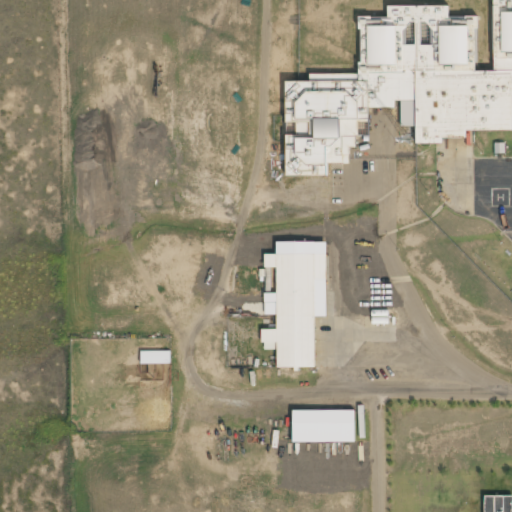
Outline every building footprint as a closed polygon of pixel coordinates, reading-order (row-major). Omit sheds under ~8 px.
[(435,7),(419,7),(285,93),(286,177),(298,177),(414,103),(416,103),(417,131),(511,130),(511,0),(490,0),(491,71),(479,72),(478,22),(435,7)] [(315,255),(277,256),(278,331),(263,331),(263,347),(278,347),(278,368),(316,368),(315,255)] [(171,352),(142,351),(141,364),(171,364),(171,352)] [(293,442),(355,443),(356,411),(294,410),(293,442)] [(485,511),(511,511),(511,496),(485,496),(485,511)]
